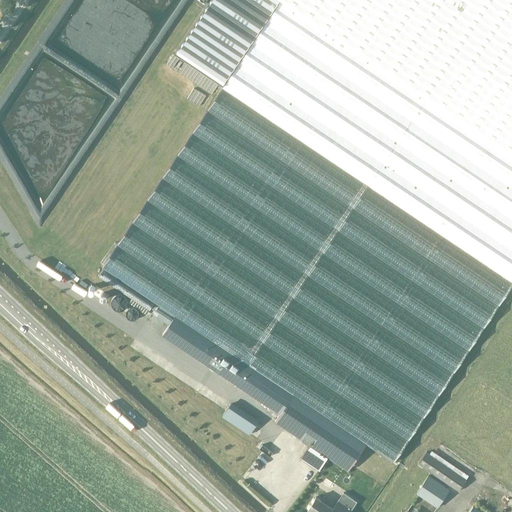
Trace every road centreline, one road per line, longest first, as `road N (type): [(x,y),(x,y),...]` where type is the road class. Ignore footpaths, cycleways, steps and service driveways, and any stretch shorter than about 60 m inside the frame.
road 1 (secondary): [(135,424),(0,291)]
road 2 (secondary): [(0,309),(135,424)]
road 3 (secondary): [(229,511),(135,424)]
